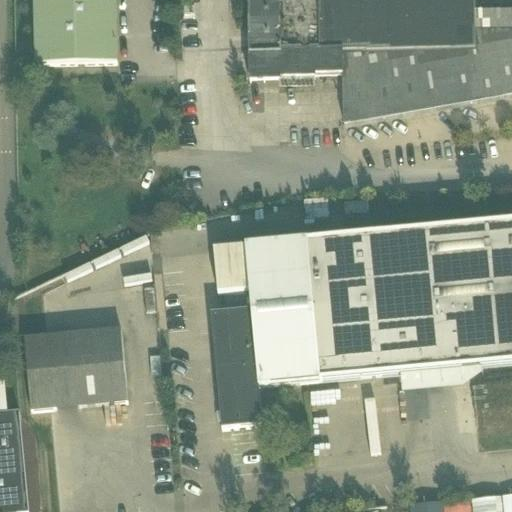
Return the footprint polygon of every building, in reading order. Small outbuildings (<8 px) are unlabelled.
[(34,0),(36,69),(118,67),(116,0),(34,0)] [(511,0),(248,0),(250,85),(280,84),(280,81),(315,81),(315,78),(343,77),(342,59),(367,58),(369,126),(511,100),(511,0)] [(344,130),(369,126),(367,58),(342,59),(343,77),(344,130)] [(511,226),(308,245),(321,385),(400,378),(483,370),(511,367),(511,226)] [(308,245),(247,251),(251,295),(252,314),(260,391),(321,385),(308,245)] [(219,298),(251,295),(247,251),(214,254),(219,298)] [(263,429),(260,391),(252,314),(212,318),(223,433),(263,429)] [(25,343),(32,416),(128,407),(121,334),(25,343)] [(483,370),(400,378),(402,398),(462,393),(483,377),(483,370)] [(0,511),(28,511),(20,416),(8,418),(0,418),(0,511)] [(511,511),(511,499),(502,501),(503,511),(511,511)] [(503,511),(502,501),(472,504),(472,511),(503,511)] [(471,511),(471,503),(443,506),(443,511),(471,511)]
